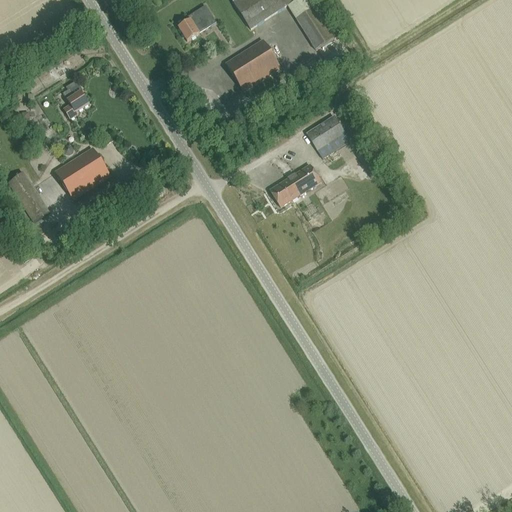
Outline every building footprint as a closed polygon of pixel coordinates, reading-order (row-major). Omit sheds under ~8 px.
[(250,31),(298,0),(238,0),(233,3),(250,31)] [(178,29),(187,42),(199,35),(198,33),(205,29),(206,31),(216,24),(205,7),(188,18),(190,21),(178,29)] [(315,51),(334,39),(316,8),(296,20),(315,51)] [(243,93),(280,70),(263,42),(226,65),(243,93)] [(70,106),(63,110),(69,121),(78,116),(77,113),(89,106),(82,94),(84,93),(77,82),(67,89),(68,91),(63,94),(70,106)] [(17,101),(24,98),(20,91),(13,94),(17,101)] [(334,117),(306,135),(323,160),(327,167),(341,158),(337,151),(350,142),(334,117)] [(107,146),(113,142),(108,134),(101,138),(107,146)] [(73,201),(110,178),(93,150),(56,174),(73,201)] [(370,178),(380,172),(367,151),(357,157),(370,178)] [(281,208),(321,183),(310,166),(270,192),(281,208)] [(43,181),(51,176),(49,173),(41,178),(43,181)] [(33,224),(49,214),(24,174),(8,184),(33,224)]
